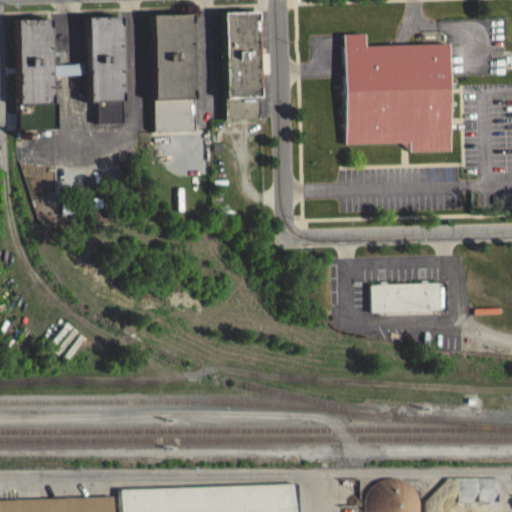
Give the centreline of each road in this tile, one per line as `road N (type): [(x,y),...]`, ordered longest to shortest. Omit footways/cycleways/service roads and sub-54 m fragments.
road 1 (residential): [(274,0),(285,236)]
road 2 (residential): [(285,236),(511,228)]
